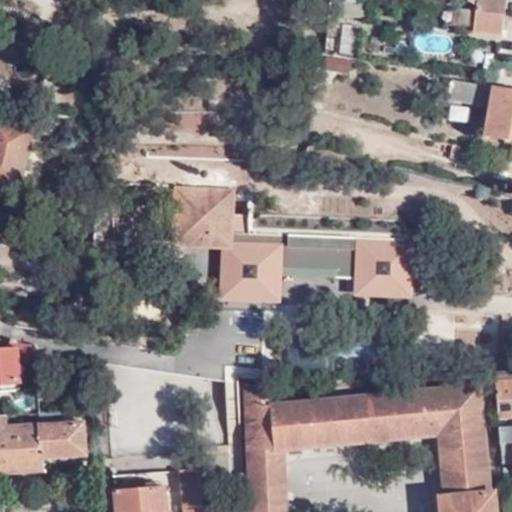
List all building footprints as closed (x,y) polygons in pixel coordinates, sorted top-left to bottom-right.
[(366,0),(331,0),(328,25),(339,26),(340,14),(366,17),(367,0),(366,0)] [(470,0),(479,6),(476,28),(502,32),(506,0),(470,0)] [(452,28),(469,29),(470,12),(453,11),(452,28)] [(352,60),(328,54),(326,67),(350,71),(352,60)] [(511,90),(449,79),(447,92),(452,92),(450,99),(490,106),(485,137),(511,141),(511,90)] [(448,124),(471,124),(471,107),(448,107),(448,124)] [(31,124),(0,117),(0,182),(18,187),(31,124)] [(473,150),(449,144),(448,154),(470,159),(473,150)] [(233,210),(235,209),(235,189),(174,187),(174,196),(225,198),(224,238),(183,238),(183,230),(173,230),(172,247),(222,250),(219,300),(280,303),(282,275),(334,277),(335,270),(271,268),(270,292),(231,290),(232,239),(235,239),(236,234),(232,233),(233,210)] [(225,198),(174,196),(172,196),(171,230),(173,230),(183,230),(183,238),(224,238),(225,198)] [(403,287),(404,239),(265,234),(266,210),(235,209),(233,210),(232,233),(236,234),(235,239),(232,239),(231,290),(270,292),(271,268),(335,270),(334,277),(353,278),(364,278),(364,286),(403,287)] [(413,240),(404,239),(403,287),(364,286),(364,278),(353,278),(353,295),(411,297),(413,240)] [(0,347),(0,384),(21,383),(20,360),(37,359),(36,344),(17,341),(17,347),(0,347)] [(498,379),(502,429),(508,428),(507,418),(511,417),(511,381),(506,382),(506,378),(498,379)] [(490,495),(480,385),(281,404),(279,383),(244,385),(249,511),(285,511),(284,450),(439,434),(444,496),(439,496),(440,511),(497,511),(497,494),(490,495)] [(0,474),(45,472),(45,459),(42,423),(9,425),(8,414),(0,414),(0,474)] [(42,423),(45,459),(87,456),(83,420),(42,423)] [(502,429),(504,446),(511,445),(511,428),(508,428),(502,429)] [(198,470),(180,472),(184,510),(202,509),(198,470)] [(167,511),(165,489),(114,492),(116,511),(167,511)]
